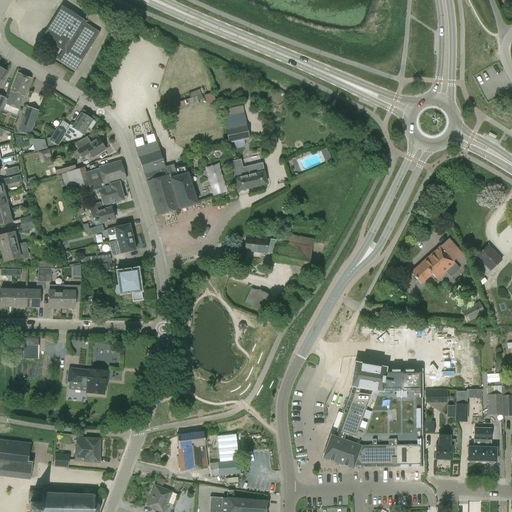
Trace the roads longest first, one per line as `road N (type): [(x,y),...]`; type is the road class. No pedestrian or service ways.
road 1 (residential): [(0,46),(115,116),(151,216),(166,330)]
road 2 (tertiary): [(411,110),(156,0)]
road 3 (residential): [(166,330),(164,361),(112,511)]
road 4 (residential): [(166,330),(0,321)]
road 5 (residential): [(430,494),(289,489)]
road 6 (tertiary): [(289,489),(282,395),(299,355)]
road 7 (tertiary): [(360,262),(388,228),(429,146)]
road 8 (tertiary): [(414,139),(360,262)]
